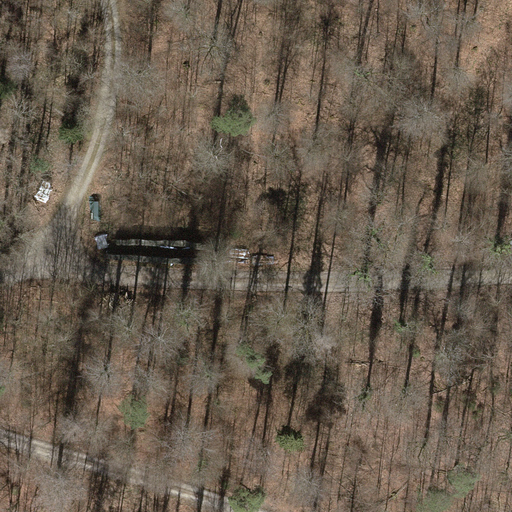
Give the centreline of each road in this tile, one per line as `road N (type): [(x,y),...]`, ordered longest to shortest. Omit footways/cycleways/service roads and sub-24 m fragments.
road 1 (track): [(30,264),(326,282),(511,263)]
road 2 (track): [(0,437),(255,511)]
road 3 (track): [(98,131),(78,206),(30,264)]
road 4 (track): [(105,0),(114,38),(98,131)]
